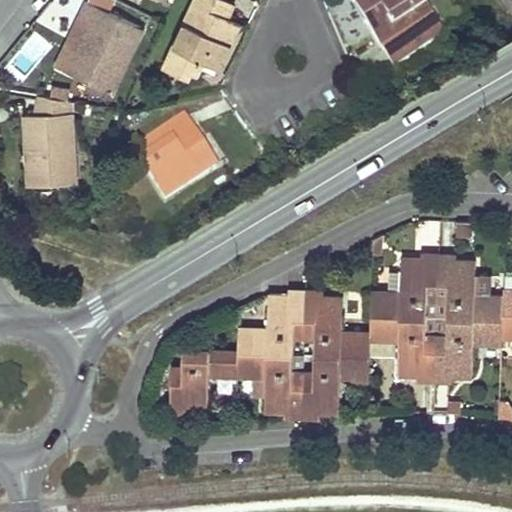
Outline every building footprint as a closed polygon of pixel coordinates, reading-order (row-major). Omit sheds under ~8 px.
[(144,28),(87,0),(79,15),(88,20),(70,58),(81,64),(76,75),(112,93),(144,28)] [(208,62),(211,60),(214,58),(216,64),(219,67),(239,22),(226,16),(232,4),(224,0),(195,0),(167,65),(189,75),(191,71),(196,73),(203,59),(208,62)] [(418,25),(425,20),(433,15),(422,0),(350,0),(350,1),(381,49),(418,25)] [(425,20),(418,25),(429,42),(444,32),(433,15),(425,20)] [(418,25),(381,49),(393,67),(429,42),(418,25)] [(81,64),(70,58),(64,70),(76,75),(81,64)] [(71,184),(70,101),(40,94),(35,113),(23,113),(24,153),(27,153),(27,184),(71,184)] [(215,165),(199,141),(183,117),(133,150),(163,198),(215,165)] [(456,223),(456,237),(471,238),(472,224),(456,223)] [(382,236),(372,241),(371,255),(381,255),(382,236)] [(425,300),(437,300),(438,260),(401,258),(400,273),(399,293),(388,292),(370,291),(370,315),(425,317),(425,300)] [(502,320),(502,313),(503,296),(474,295),(475,261),(438,260),(437,300),(446,301),(446,318),(502,320)] [(400,273),(389,272),(388,292),(399,293),(400,273)] [(511,290),(503,290),(503,296),(502,313),(511,313),(511,290)] [(238,351),(292,353),(293,337),(305,337),(306,296),(267,296),(266,329),(239,328),(238,351)] [(342,297),(306,296),(305,337),(314,337),(314,354),(368,356),(369,338),(369,333),(340,332),(342,297)] [(511,313),(502,313),(502,320),(501,336),(511,336),(511,313)] [(425,317),(370,315),(369,333),(369,338),(398,339),(397,372),(435,374),(436,335),(425,334),(425,317)] [(436,318),(436,335),(435,374),(472,376),(473,342),(501,343),(501,336),(502,320),(446,318),(436,318)] [(208,375),(238,376),(238,351),(182,349),(181,368),(171,367),(170,407),(207,408),(208,375)] [(289,411),(302,411),(303,370),(304,366),(292,365),(292,353),(238,351),(238,376),(265,377),(264,410),(289,411)] [(368,379),(368,356),(314,354),(313,371),(308,371),(303,370),(302,411),(322,412),(337,412),(338,413),(340,379),(368,379)] [(460,413),(460,408),(461,403),(447,401),(446,412),(460,413)]
